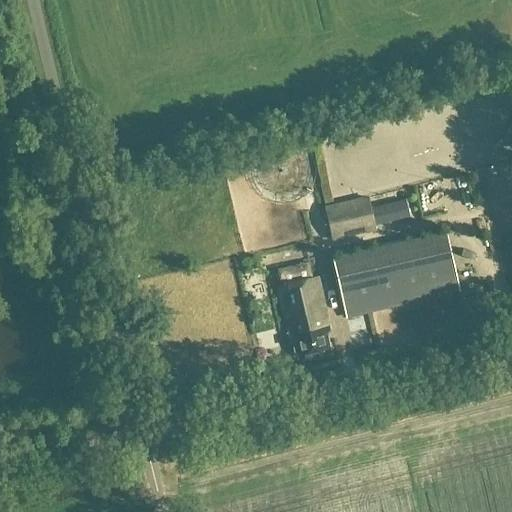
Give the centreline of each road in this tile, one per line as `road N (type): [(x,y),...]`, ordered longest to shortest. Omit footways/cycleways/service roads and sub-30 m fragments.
road 1 (unclassified): [(142,435),(34,0)]
road 2 (unclassified): [(142,435),(511,341)]
road 3 (unclassified): [(0,469),(142,435)]
